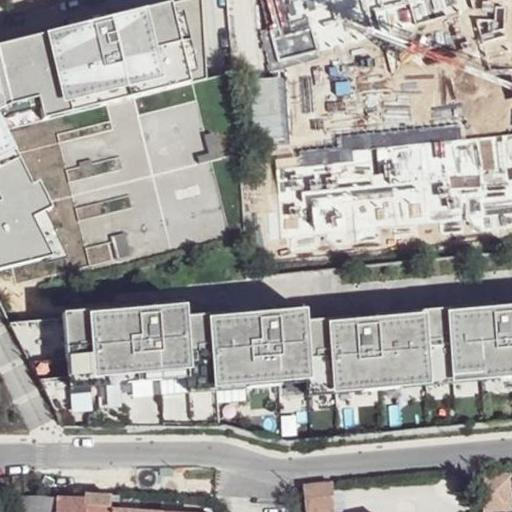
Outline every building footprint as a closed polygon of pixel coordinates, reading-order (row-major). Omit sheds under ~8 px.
[(225,0),(229,33),(265,29),(262,0),(225,0)] [(431,0),(437,63),(489,59),(484,0),(431,0)] [(0,267),(44,259),(46,263),(67,259),(44,212),(51,209),(37,183),(29,187),(0,125),(0,121),(41,111),(43,119),(99,106),(97,98),(190,84),(187,73),(197,70),(182,13),(172,16),(168,3),(109,19),(106,10),(65,21),(66,30),(0,46),(0,267)] [(390,76),(378,80),(381,95),(393,94),(390,76)] [(378,80),(363,81),(366,97),(381,95),(378,80)] [(511,160),(511,138),(511,107),(260,135),(265,186),(266,186),(273,252),(346,244),(340,178),(511,160)] [(135,309),(62,315),(69,390),(105,387),(160,382),(187,378),(189,394),(279,387),(307,384),(308,397),(466,383),(511,378),(511,305),(511,306),(511,310),(491,312),(490,308),(374,318),(374,322),(357,323),(356,320),(300,325),(299,309),(272,311),(272,316),(255,318),(255,313),(181,319),(180,306),(158,306),(159,311),(136,313),(135,309)] [(511,474),(483,476),(485,510),(511,510),(511,474)] [(330,484),(304,486),(305,511),(309,511),(331,511),(330,484)] [(93,511),(94,501),(22,498),(20,511),(93,511)]
